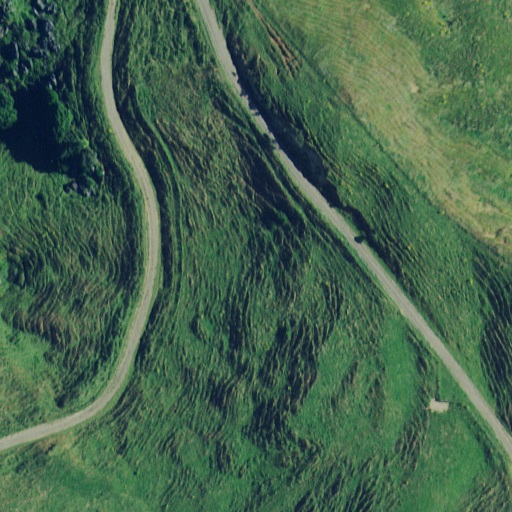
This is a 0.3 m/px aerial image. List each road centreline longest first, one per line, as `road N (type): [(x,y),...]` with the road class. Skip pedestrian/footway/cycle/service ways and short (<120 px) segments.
road 1 (track): [(511,450),(363,240),(246,116),(205,0)]
road 2 (track): [(112,0),(105,68),(111,111),(149,192),(155,240),(146,321),(108,383),(77,410),(0,439)]
